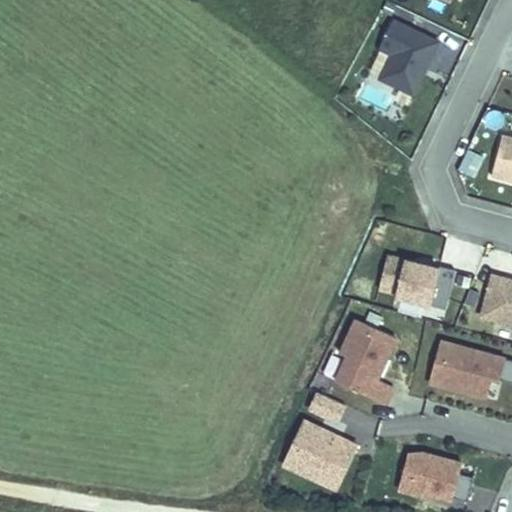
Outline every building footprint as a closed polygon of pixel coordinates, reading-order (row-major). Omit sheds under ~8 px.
[(409,100),(432,47),(386,26),(373,55),(386,60),(375,85),(409,100)] [(511,183),(511,139),(500,137),(490,178),(511,183)] [(451,304),(459,273),(442,269),(442,272),(389,259),(382,291),(399,296),(398,299),(433,307),(435,300),(451,304)] [(511,325),(511,281),(493,277),(483,319),(511,325)] [(450,311),(451,304),(435,300),(433,307),(450,311)] [(374,378),(392,336),(352,318),(337,353),(344,356),(333,381),(383,403),(390,385),(374,378)] [(511,381),(511,359),(498,356),(496,364),(489,362),(490,354),(446,344),(437,386),(491,399),(496,378),(511,381)] [(496,364),(498,356),(490,354),(489,362),(496,364)] [(334,421),(341,404),(314,391),(306,408),(334,421)] [(338,478),(354,443),(301,420),(281,465),(315,480),(320,470),(338,478)] [(483,477),(468,473),(471,463),(432,453),(417,454),(408,489),(436,496),(437,493),(461,500),(462,497),(477,501),(483,477)] [(334,489),(338,478),(320,470),(315,480),(334,489)]
